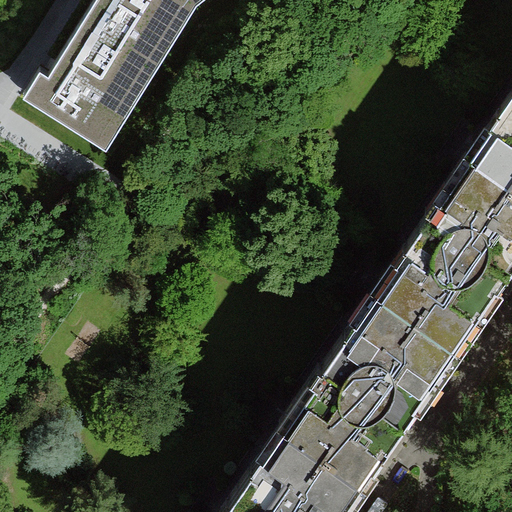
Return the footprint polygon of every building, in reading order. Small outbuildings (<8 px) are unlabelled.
[(205,0),(97,0),(56,65),(48,77),(39,75),(26,98),(106,152),(196,8),(205,0)] [(511,89),(469,151),(511,180),(511,89)] [(376,285),(461,343),(502,284),(500,282),(511,264),(511,180),(469,151),(467,149),(427,206),(430,207),(376,285)] [(282,419),(364,476),(416,401),(419,404),(461,343),(376,285),(322,362),(320,361),(280,417),(282,419)] [(339,511),(364,476),(282,419),(217,511),(339,511)]
